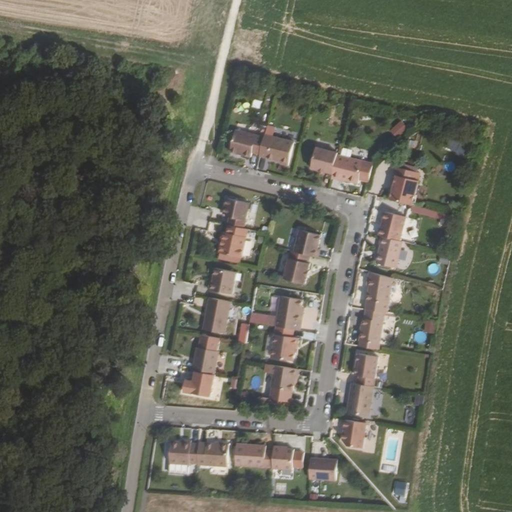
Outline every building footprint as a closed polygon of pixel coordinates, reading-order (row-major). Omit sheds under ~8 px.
[(391,131),(400,140),(410,129),(401,121),(391,131)] [(252,153),(260,155),(264,138),(236,131),(230,152),(251,158),(252,153)] [(459,151),(464,139),(452,134),(447,147),(459,151)] [(288,167),(294,143),(273,138),(265,136),(264,138),(260,155),(260,157),(281,163),(280,165),(288,167)] [(325,172),(332,174),(337,156),(338,154),(316,148),(311,169),(319,171),(325,172)] [(332,178),(358,184),(359,180),(369,183),(374,165),(337,156),(332,174),(332,178)] [(390,200),(412,206),(418,181),(415,181),(417,173),(396,168),(392,183),(394,184),(390,200)] [(228,225),(244,229),(249,204),(227,199),(223,214),(227,215),(226,217),(230,218),(228,225)] [(262,209),(261,219),(269,221),(270,211),(262,209)] [(381,236),(400,241),(406,217),(385,212),(379,236),(381,236)] [(241,258),(242,258),(248,230),(244,229),(228,226),(226,233),(222,232),(220,241),(222,242),(221,245),(220,253),(220,254),(241,258)] [(300,230),(294,252),(310,256),(318,258),(320,250),(317,250),(321,236),(300,230)] [(376,264),(396,269),(403,242),(400,241),(381,236),(379,245),(381,246),(376,264)] [(284,279),(305,284),(306,278),(308,278),(309,271),(308,271),(310,264),(308,264),(310,256),(294,252),(291,251),(284,279)] [(241,258),(220,254),(219,261),(239,266),(241,258)] [(438,275),(440,266),(430,263),(429,272),(438,275)] [(208,290),(232,295),(237,273),(215,268),(212,283),(210,282),(208,290)] [(392,282),(393,278),(369,272),(368,279),(392,282)] [(387,313),(392,282),(368,279),(367,286),(369,287),(366,310),(387,313)] [(300,331),(302,323),(303,315),(300,314),(303,300),(281,297),(278,319),(276,327),(294,330),(300,331)] [(203,330),(225,334),(231,302),(209,298),(203,330)] [(379,345),(385,313),(366,310),(365,319),(363,319),(359,342),(379,345)] [(276,327),(278,319),(268,317),(267,325),(276,327)] [(426,332),(436,334),(438,321),(427,320),(426,332)] [(272,358),(293,361),(296,347),(298,347),(299,339),(293,338),(294,330),(277,327),(272,358)] [(427,344),(427,333),(417,332),(416,343),(427,344)] [(197,348),(193,371),(196,372),(214,375),(219,352),(218,352),(221,339),(200,335),(198,348),(197,348)] [(379,345),(359,342),(359,347),(379,350),(379,345)] [(358,385),(374,387),(378,357),(358,354),(355,376),(359,376),(358,385)] [(292,391),(293,392),(295,377),(298,378),(299,370),(275,366),(271,388),(272,388),(270,399),(290,403),(292,391)] [(211,397),(215,375),(214,375),(196,372),(194,382),(189,381),(188,385),(185,384),(184,392),(211,397)] [(347,413),(369,417),(374,387),(358,385),(352,384),(347,413)] [(424,406),(425,397),(417,396),(415,405),(424,406)] [(290,407),(290,403),(270,399),(258,398),(257,404),(290,407)] [(363,449),(367,424),(346,421),(342,441),(347,446),(363,449)] [(190,464),(198,465),(199,446),(199,445),(191,444),(191,441),(183,441),(183,443),(171,442),(170,464),(189,465),(190,465),(190,464)] [(199,446),(198,465),(228,467),(229,444),(221,443),(220,445),(207,444),(206,447),(199,446)] [(273,468),(274,452),(266,452),(266,447),(237,445),(235,466),(273,468)] [(273,469),(293,470),(293,468),(303,468),(304,453),(294,453),(294,450),(274,449),(274,452),(273,468),(273,469)] [(309,479),(336,481),(337,461),(311,459),(309,479)] [(188,475),(189,465),(170,464),(169,474),(188,475)] [(397,481),(395,494),(407,496),(409,483),(397,481)]
